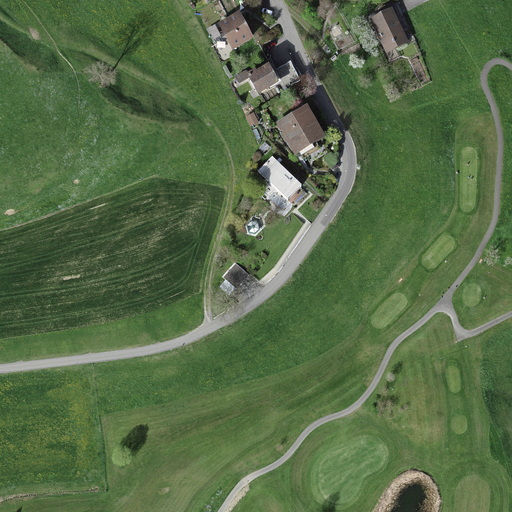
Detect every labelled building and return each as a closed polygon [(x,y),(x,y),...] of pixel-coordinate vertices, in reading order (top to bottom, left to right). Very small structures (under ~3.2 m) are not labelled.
[(392,10),(370,20),(386,55),(408,45),(392,10)] [(218,29),(231,56),(251,46),(238,19),(218,29)] [(330,31),(336,43),(343,39),(336,28),(330,31)] [(291,63),(277,70),(285,87),(299,80),(291,63)] [(248,76),(257,95),(278,86),(269,67),(248,76)] [(324,146),(306,113),(275,130),(294,163),(324,146)] [(255,117),(246,123),(251,133),(261,128),(255,117)] [(315,154),(313,170),(328,172),(330,156),(315,154)] [(304,193),(273,160),(257,174),(268,186),(258,196),(277,217),(288,206),(289,207),(304,193)] [(258,223),(251,222),(248,226),(248,233),(254,235),(259,230),(258,223)] [(423,353),(419,343),(408,348),(413,359),(423,353)]
